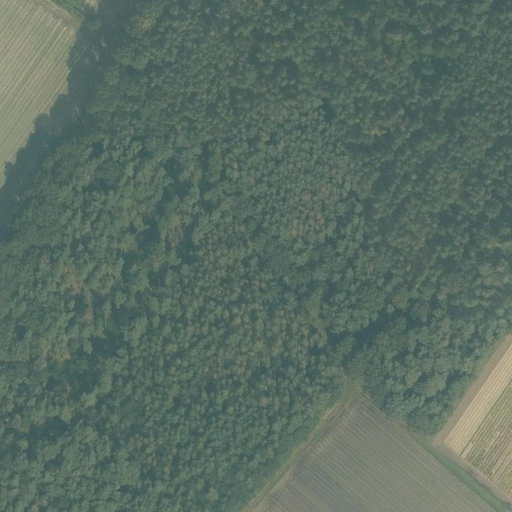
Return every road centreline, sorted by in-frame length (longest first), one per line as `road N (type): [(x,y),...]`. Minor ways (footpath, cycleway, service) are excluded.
road 1 (track): [(354,386),(123,56)]
road 2 (track): [(503,511),(354,386)]
road 3 (track): [(354,386),(245,511)]
